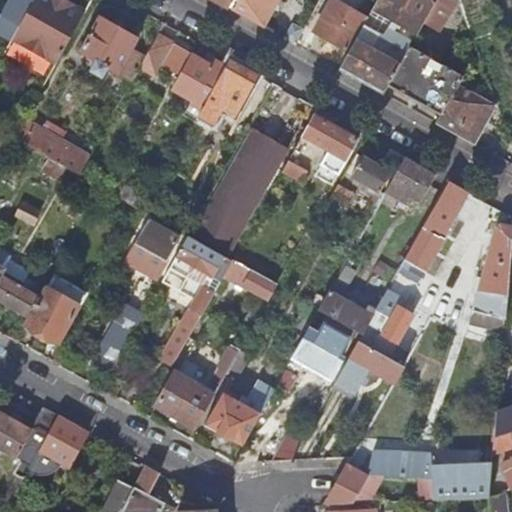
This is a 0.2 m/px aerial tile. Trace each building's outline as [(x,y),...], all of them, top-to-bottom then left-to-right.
[(11,39),(56,63),(83,12),(60,0),(31,0),(20,22),(17,28),(11,39)] [(214,0),(230,9),(234,0),(214,0)] [(277,0),(234,0),(230,9),(263,27),(277,0)] [(331,0),(314,31),(349,52),(366,22),(368,19),(333,0),(331,0)] [(435,2),(433,0),(378,0),(374,8),(416,33),(423,22),(435,2)] [(456,0),(435,0),(435,2),(423,22),(438,31),(456,0)] [(107,68),(131,81),(138,67),(144,56),(131,49),(137,39),(98,18),(79,51),(95,60),(89,70),(101,77),(107,68)] [(17,28),(20,22),(13,19),(10,25),(17,28)] [(386,85),(399,63),(372,47),(367,29),(370,24),(366,22),(349,52),(339,69),(381,94),(386,85)] [(294,45),(302,30),(290,23),(282,38),(294,45)] [(153,75),(171,43),(156,35),(144,56),(138,67),(153,75)] [(463,77),(409,46),(399,63),(386,85),(441,115),(458,85),(463,77)] [(199,111),(224,66),(213,60),(210,66),(191,55),(171,89),(191,101),(189,105),(199,111)] [(234,117),(257,75),(229,59),(224,66),(199,111),(206,114),(211,104),(234,117)] [(474,94),(458,85),(441,115),(436,123),(474,145),(494,109),(493,105),(482,99),(485,94),(476,90),(474,94)] [(331,184),(356,138),(313,115),(301,135),(328,150),(314,175),(331,184)] [(50,158),(78,174),(89,156),(59,139),(47,132),(24,120),(14,138),(50,158)] [(47,132),(59,139),(62,133),(50,127),(47,132)] [(0,145),(7,150),(14,138),(0,130),(0,145)] [(228,252),(285,150),(251,131),(194,233),(228,252)] [(389,173),(362,157),(351,176),(378,191),(389,173)] [(409,198),(419,203),(435,174),(404,157),(371,216),(376,219),(379,215),(388,220),(399,202),(405,206),(409,198)] [(42,171),(71,187),(78,174),(50,158),(42,171)] [(305,170),(287,160),(280,171),(299,181),(305,170)] [(425,272),(444,238),(442,236),(467,192),(449,182),(405,261),(425,272)] [(144,211),(147,205),(141,201),(137,208),(144,211)] [(155,279),(178,238),(147,221),(125,262),(155,279)] [(503,318),(507,287),(511,227),(500,224),(495,226),(489,249),(488,255),(473,310),(491,315),(498,317),(503,318)] [(160,356),(174,364),(223,275),(231,260),(187,236),(169,269),(185,277),(178,291),(194,300),(181,323),(179,322),(160,356)] [(223,275),(267,300),(275,286),(231,260),(223,275)] [(0,300),(28,317),(41,293),(34,289),(32,293),(18,285),(23,275),(6,266),(5,268),(0,265),(0,300)] [(318,310),(363,334),(374,314),(339,295),(353,271),(343,266),(325,298),(318,310)] [(86,300),(91,289),(57,273),(52,283),(86,300)] [(469,290),(451,281),(442,297),(460,307),(469,290)] [(58,342),(79,305),(45,287),(41,293),(28,317),(24,323),(58,342)] [(318,310),(325,298),(320,295),(313,307),(318,310)] [(377,332),(397,342),(407,325),(392,317),(398,307),(383,299),(374,314),(363,334),(359,341),(369,346),(377,332)] [(306,332),(314,318),(318,310),(313,307),(306,304),(294,325),(306,332)] [(112,371),(140,320),(126,312),(98,363),(112,371)] [(498,317),(491,315),(489,321),(496,323),(498,317)] [(292,357),(331,378),(343,356),(340,355),(349,339),(333,330),(337,323),(326,317),(323,323),(314,318),(306,332),(292,357)] [(501,342),(511,343),(511,321),(503,320),(501,342)] [(354,394),(367,369),(393,384),(403,367),(359,341),(335,383),(354,394)] [(157,406),(195,427),(226,373),(236,355),(226,350),(203,390),(192,384),(193,382),(175,373),(157,406)] [(236,379),(247,357),(238,352),(236,355),(226,373),(236,379)] [(287,391),(295,376),(284,370),(276,385),(287,391)] [(242,446),(273,390),(257,381),(248,398),(243,396),(239,402),(223,393),(205,425),(242,446)] [(494,437),(511,430),(511,394),(511,395),(511,394),(511,406),(496,412),(494,437)] [(37,455),(59,416),(46,410),(39,421),(40,426),(29,427),(0,411),(0,449),(22,461),(15,473),(18,476),(25,479),(37,455)] [(59,416),(37,455),(43,459),(47,452),(69,465),(87,433),(59,416)] [(291,461),(304,438),(292,430),(274,462),(291,461)] [(511,430),(494,437),(492,453),(511,446),(511,458),(501,463),(511,489),(511,488),(511,430)] [(369,474),(432,478),(432,467),(432,465),(370,462),(369,474)] [(326,505),(359,503),(364,494),(357,494),(369,474),(349,463),(326,505)] [(432,499),(488,496),(491,465),(432,467),(432,478),(432,499)] [(121,511),(155,511),(160,511),(164,504),(143,493),(145,488),(149,490),(158,473),(145,466),(133,490),(121,511)] [(0,509),(0,511),(6,511),(25,479),(18,476),(0,509)] [(100,511),(121,511),(133,490),(117,482),(100,511)] [(511,511),(511,489),(488,496),(489,511),(511,511)] [(213,504),(196,495),(193,511),(210,510),(213,504)]
